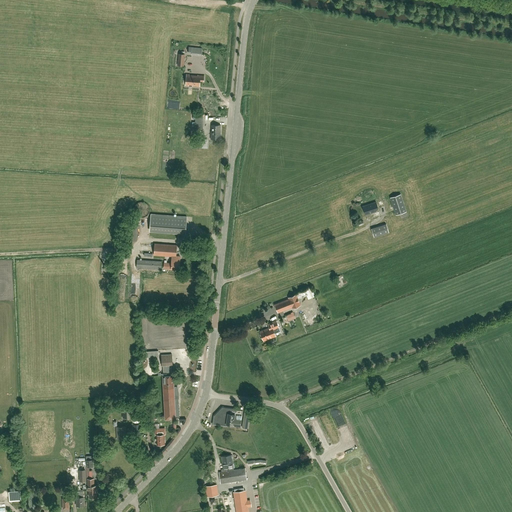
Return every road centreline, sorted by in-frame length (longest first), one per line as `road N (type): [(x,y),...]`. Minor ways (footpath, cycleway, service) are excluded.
road 1 (tertiary): [(205,395),(253,0)]
road 2 (unclassified): [(348,511),(290,414),(205,395)]
road 3 (tertiary): [(116,511),(181,444),(205,395)]
